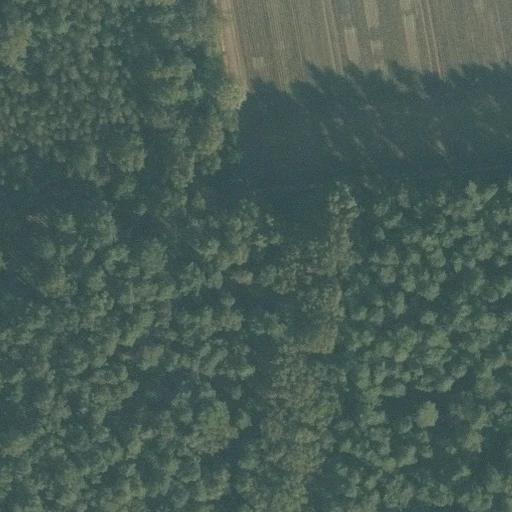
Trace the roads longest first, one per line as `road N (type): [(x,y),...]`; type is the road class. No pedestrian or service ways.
road 1 (track): [(357,179),(0,222)]
road 2 (track): [(357,179),(330,511)]
road 3 (track): [(511,161),(357,179)]
